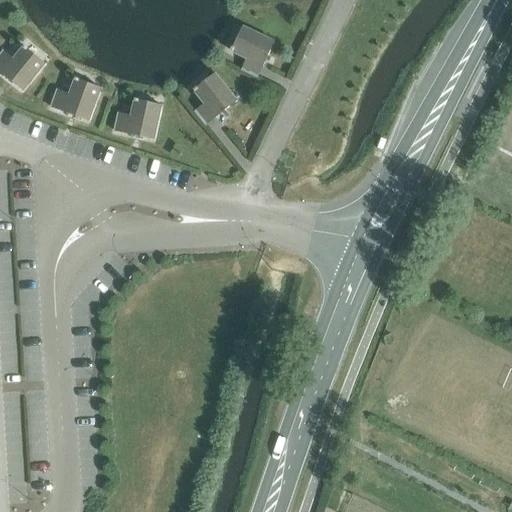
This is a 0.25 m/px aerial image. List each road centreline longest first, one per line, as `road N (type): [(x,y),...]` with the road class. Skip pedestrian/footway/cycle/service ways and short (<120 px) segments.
road 1 (tertiary): [(273,497),(369,241)]
road 2 (tertiary): [(369,241),(495,0)]
road 3 (unclassified): [(369,241),(235,221)]
